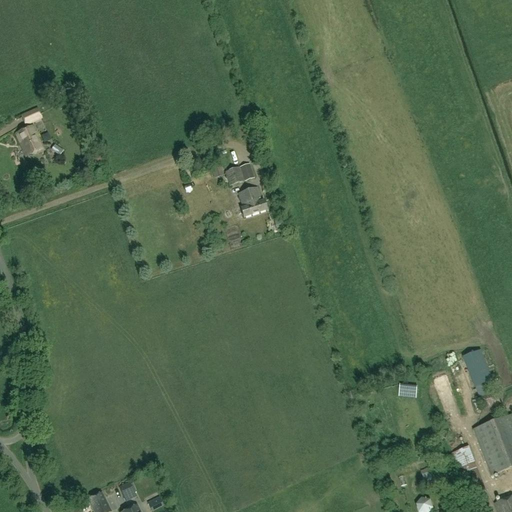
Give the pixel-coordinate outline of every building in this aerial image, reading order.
[(37,110),(22,116),(26,126),(41,120),(37,110)] [(42,150),(32,128),(17,135),(27,156),(42,150)] [(55,145),(51,150),(60,157),(63,151),(55,145)] [(215,152),(203,156),(206,162),(217,158),(215,152)] [(249,166),(239,168),(244,182),(254,180),(249,166)] [(212,170),(214,179),(223,176),(221,168),(212,170)] [(243,183),(238,168),(225,172),(230,187),(243,183)] [(195,176),(194,175),(192,169),(185,171),(187,177),(188,179),(195,176)] [(252,206),(261,203),(257,189),(248,191),(252,206)] [(252,206),(248,191),(238,194),(243,209),(252,206)] [(264,202),(261,203),(252,206),(256,216),(268,213),(264,202)] [(252,206),(243,209),(240,209),(244,220),(256,216),(252,206)] [(269,220),(263,222),(265,232),(271,230),(269,220)] [(274,222),(276,231),(284,229),(282,220),(274,222)] [(456,363),(448,364),(450,375),(458,374),(456,363)] [(479,397),(485,410),(500,404),(494,391),(479,397)] [(511,416),(473,431),(491,477),(511,468),(511,416)] [(460,475),(469,499),(486,491),(477,469),(469,448),(452,455),(460,475)] [(437,487),(429,469),(421,472),(429,490),(437,487)] [(119,489),(123,498),(134,493),(129,483),(119,489)] [(94,511),(110,511),(101,493),(89,500),(94,511)] [(497,511),(511,511),(511,497),(495,505),(497,511)] [(431,501),(422,499),(416,506),(418,511),(430,511),(433,509),(431,501)] [(160,500),(148,505),(152,511),(163,506),(160,500)]
